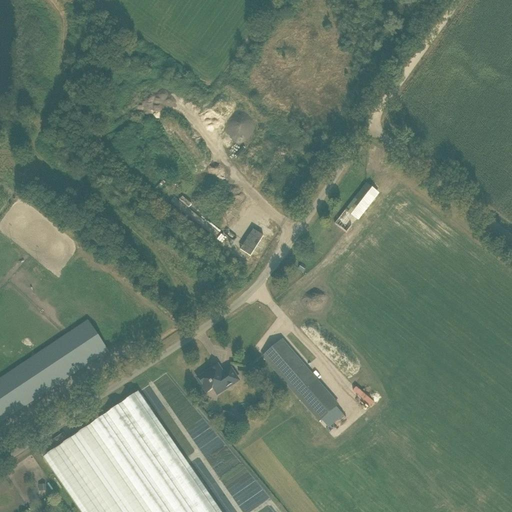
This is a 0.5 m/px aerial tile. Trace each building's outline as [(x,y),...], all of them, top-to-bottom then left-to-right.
[(393,189),(409,201),(413,196),(397,183),(393,189)] [(309,255),(322,264),(378,193),(366,184),(318,245),(318,244),(309,255)] [(263,236),(253,230),(240,250),(250,256),(263,236)] [(0,423),(108,351),(88,321),(0,379),(0,423)] [(281,340),(263,357),(289,387),(279,395),(286,402),(295,394),(319,422),(338,405),(281,340)] [(238,381),(230,370),(223,375),(217,366),(203,376),(201,376),(199,384),(201,384),(207,393),(213,389),(217,395),(238,381)] [(357,372),(352,377),(368,392),(373,387),(357,372)] [(378,392),(375,397),(381,402),(384,397),(378,392)] [(39,459),(75,511),(215,511),(134,393),(39,459)] [(421,454),(429,445),(396,418),(389,428),(421,454)] [(444,492),(464,502),(474,481),(454,471),(444,492)] [(511,511),(511,509),(497,499),(493,505),(497,508),(493,511),(511,511)]
